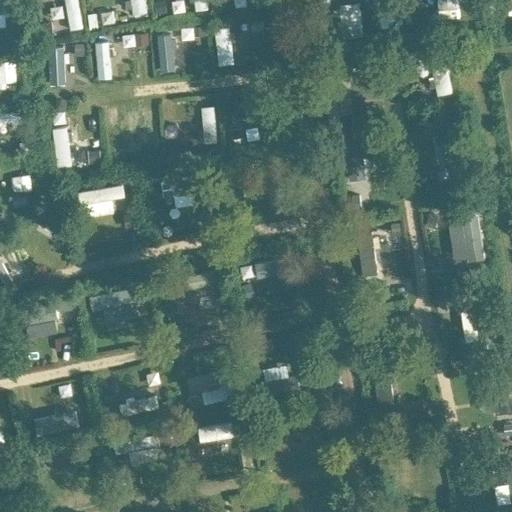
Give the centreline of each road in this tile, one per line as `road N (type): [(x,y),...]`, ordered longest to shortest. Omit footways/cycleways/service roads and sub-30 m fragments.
road 1 (unknown): [(126,511),(353,474),(356,449),(331,332)]
road 2 (unknown): [(331,332),(275,0)]
road 3 (unknown): [(0,385),(331,332)]
